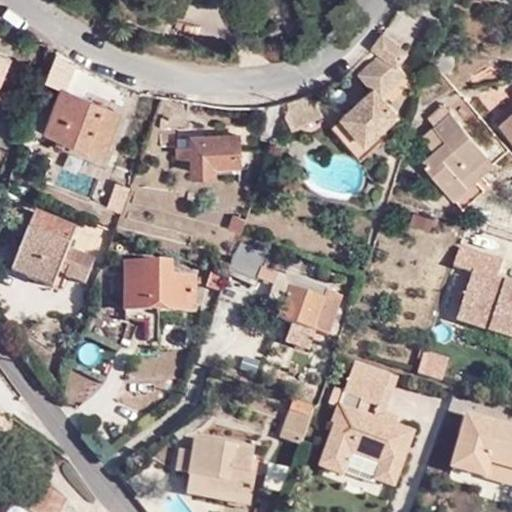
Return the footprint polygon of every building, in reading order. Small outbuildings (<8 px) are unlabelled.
[(302,27),(298,13),(267,23),(271,38),(302,27)] [(408,47),(383,29),(373,44),(381,51),(371,64),(361,74),(372,87),(344,113),(365,138),(399,108),(378,83),(387,75),(408,47)] [(0,75),(10,55),(0,49),(0,75)] [(47,77),(58,83),(69,63),(56,56),(47,77)] [(426,85),(440,75),(430,62),(416,72),(426,85)] [(123,99),(127,86),(103,76),(97,88),(123,99)] [(104,147),(119,107),(63,85),(47,124),(63,130),(104,147)] [(287,98),(283,112),(288,118),(304,123),(322,107),(311,91),(298,96),(287,98)] [(126,110),(119,107),(104,147),(63,130),(59,140),(107,160),(126,110)] [(467,166),(486,149),(452,108),(435,123),(445,137),(425,155),(465,203),(483,187),(475,176),(467,166)] [(511,110),(500,120),(511,134),(511,110)] [(0,141),(9,146),(18,123),(2,115),(0,118),(0,141)] [(366,143),(342,116),(331,125),(360,156),(388,132),(383,127),(366,143)] [(218,164),(240,162),(240,130),(190,133),(190,142),(178,144),(178,154),(191,153),(191,172),(218,171),(218,164)] [(494,160),(486,149),(467,166),(475,176),(494,160)] [(204,204),(205,191),(188,189),(187,201),(204,204)] [(68,246),(76,227),(35,210),(11,269),(53,285),(63,258),(71,261),(68,272),(84,278),(92,256),(68,246)] [(241,230),(241,228),(246,216),(233,212),(229,225),(241,230)] [(265,250),(237,240),(226,273),(255,282),(265,250)] [(460,246),(453,266),(473,273),(458,321),(511,338),(511,284),(495,279),(502,260),(460,246)] [(194,309),(195,276),(169,276),(168,262),(125,261),(124,308),(194,309)] [(226,273),(212,269),(206,285),(220,290),(226,273)] [(276,316),(328,333),(341,295),(326,290),(327,285),(285,270),(281,283),(276,282),(271,298),(281,302),(276,316)] [(89,339),(81,363),(106,371),(114,347),(89,339)] [(386,411),(397,376),(352,361),(331,424),(333,425),(319,467),(344,475),(351,454),(377,463),(372,479),(395,487),(415,430),(395,423),(398,415),(386,411)] [(314,405),(293,398),(290,410),(310,417),(314,405)] [(280,436),(301,443),(310,417),(290,410),(280,436)] [(452,469),(488,480),(493,464),(511,469),(511,427),(467,414),(452,469)] [(249,470),(253,448),(196,437),(192,450),(179,447),(175,468),(192,471),(188,491),(249,503),(254,470),(249,470)] [(269,464),(264,489),(285,493),(290,468),(269,464)] [(511,469),(493,464),(488,480),(511,486),(511,469)] [(13,501),(33,511),(60,511),(67,500),(26,478),(13,501)] [(60,511),(66,511),(71,503),(67,500),(60,511)]
